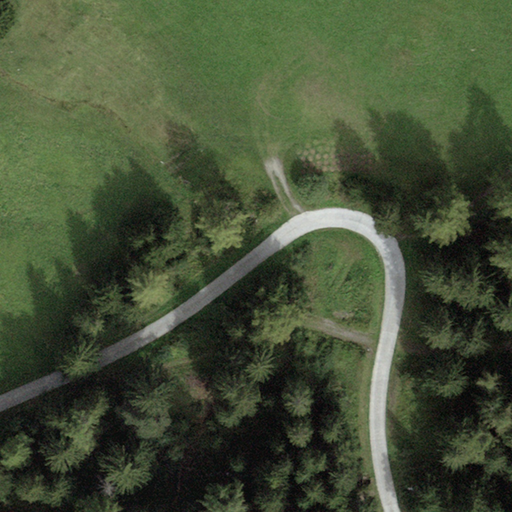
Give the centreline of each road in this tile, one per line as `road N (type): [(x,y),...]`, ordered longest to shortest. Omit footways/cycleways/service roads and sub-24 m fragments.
road 1 (track): [(0,405),(193,308),(291,228),(356,221),(381,237),(398,299),(375,426),(392,511)]
road 2 (track): [(511,345),(387,343),(299,321),(52,383)]
road 3 (track): [(381,237),(470,216),(511,186)]
